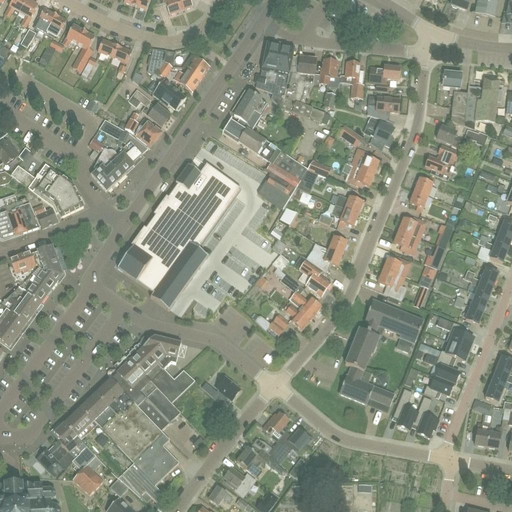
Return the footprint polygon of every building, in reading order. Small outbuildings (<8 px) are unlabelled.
[(20,14),(27,1),(24,0),(13,0),(4,17),(9,20),(11,16),(14,11),(20,14)] [(135,9),(137,0),(125,0),(124,5),(135,9)] [(137,0),(135,9),(146,13),(150,0),(137,0)] [(181,14),(176,1),(171,3),(169,0),(154,0),(158,8),(165,5),(169,18),(181,14)] [(178,0),(176,1),(181,14),(193,10),(189,0),(178,0)] [(452,0),(450,8),(456,10),(466,13),(471,0),(452,0)] [(494,19),(498,0),(477,0),(475,15),(494,19)] [(27,1),(20,14),(26,18),(21,27),(26,29),(38,7),(27,1)] [(45,36),(55,17),(44,11),(34,30),(35,31),(38,32),(45,36)] [(59,36),(60,34),(66,23),(55,17),(45,36),(56,42),(59,36)] [(77,46),(84,33),(73,27),(63,46),(67,48),(70,42),(77,46)] [(34,34),(29,31),(20,46),(27,50),(34,39),(36,35),(34,34)] [(36,35),(34,39),(41,43),(45,36),(38,32),(36,35)] [(84,33),(77,46),(84,50),(72,70),(78,73),(80,74),(92,53),(88,51),(95,39),(84,33)] [(55,51),(58,46),(55,44),(52,42),(49,47),(48,47),(38,64),(46,68),(55,51)] [(112,60),(117,48),(102,42),(97,54),(100,55),(110,59),(112,60)] [(284,100),(292,58),(294,50),(267,45),(262,69),(261,76),(256,75),(254,84),(256,84),(255,89),(272,96),(284,100)] [(0,72),(12,54),(1,47),(0,46),(0,72)] [(13,46),(10,51),(15,54),(18,49),(13,46)] [(58,46),(55,51),(61,55),(64,49),(62,48),(58,46)] [(117,48),(112,60),(120,63),(127,66),(132,54),(117,48)] [(169,88),(162,83),(155,79),(165,64),(167,52),(152,51),(147,74),(152,78),(150,80),(153,82),(159,87),(153,95),(152,96),(155,99),(160,103),(161,101),(176,113),(185,100),(178,94),(179,93),(170,86),(169,88)] [(155,79),(162,83),(172,69),(175,53),(167,52),(165,64),(155,79)] [(187,72),(200,82),(211,66),(193,54),(185,65),(190,68),(187,72)] [(100,55),(97,60),(108,64),(110,59),(100,55)] [(312,90),(314,76),(315,61),(292,58),(284,100),(304,107),(305,104),(312,90)] [(96,63),(90,60),(80,78),(86,81),(93,67),(94,68),(96,63)] [(120,63),(112,60),(110,65),(118,69),(120,63)] [(314,76),(312,90),(313,89),(319,90),(320,86),(327,86),(327,88),(338,89),(339,84),(340,78),(336,77),(337,72),(335,72),(336,64),(323,62),(322,71),(321,71),(320,77),(314,76)] [(364,87),(362,87),(363,74),(358,73),(359,66),(346,65),(345,77),(341,76),(340,78),(339,84),(352,85),(350,101),(363,102),(364,92),(364,87)] [(368,86),(376,86),(375,93),(388,94),(388,87),(386,86),(386,81),(398,82),(399,70),(383,69),(383,72),(370,71),(368,86)] [(191,95),(200,82),(187,72),(184,77),(179,74),(173,82),(190,94),(191,95)] [(135,74),(131,82),(138,87),(143,77),(135,74)] [(463,128),(467,95),(459,94),(461,76),(444,74),(442,89),(449,90),(449,97),(452,97),(450,123),(463,128)] [(147,90),(153,95),(159,87),(153,82),(147,90)] [(467,88),(467,95),(463,128),(474,132),(475,123),(494,125),(496,103),(501,104),(502,94),(497,93),(499,84),(483,82),(482,90),(467,88)] [(149,105),(151,103),(137,92),(132,98),(140,104),(145,109),(141,114),(157,126),(161,130),(170,119),(156,108),(155,110),(149,105)] [(268,107),(260,102),(261,101),(249,93),(233,117),(239,121),(237,124),(251,133),(265,112),(268,107)] [(327,95),(324,109),(333,111),(333,107),(335,107),(337,99),(335,98),(336,97),(327,95)] [(284,100),(272,96),(271,101),(279,110),(292,114),(291,115),(308,121),(308,120),(321,125),(325,115),(304,107),(284,100)] [(140,104),(132,98),(128,103),(131,106),(136,109),(140,104)] [(371,118),(378,120),(379,113),(389,115),(397,115),(399,102),(377,100),(376,106),(374,108),(368,107),(367,116),(371,118)] [(363,102),(355,101),(354,112),(362,115),(363,102)] [(85,111),(94,117),(99,108),(90,103),(85,111)] [(379,113),(378,120),(388,123),(389,115),(379,113)] [(124,132),(125,132),(133,136),(138,126),(135,124),(138,118),(133,115),(126,128),(124,132)] [(328,116),(325,115),(321,125),(326,127),(330,118),(330,117),(328,116)] [(381,154),(384,147),(389,149),(393,139),(390,138),(392,134),(386,131),(388,128),(370,120),(363,134),(373,138),(370,145),(377,150),(381,154)] [(270,164),(272,166),(280,152),(251,134),(231,121),(222,135),(238,145),(239,144),(270,164)] [(139,128),(140,129),(134,136),(137,138),(136,139),(149,149),(150,150),(154,145),(162,136),(154,130),(144,122),(139,128)] [(99,132),(119,143),(124,133),(104,123),(99,132)] [(338,138),(356,150),(361,143),(363,140),(344,128),(338,138)] [(454,139),(456,134),(441,128),(436,141),(457,149),(460,141),(454,139)] [(503,136),(511,139),(511,131),(506,128),(503,136)] [(124,133),(119,143),(125,146),(130,137),(124,133)] [(478,135),(475,144),(475,146),(484,149),(488,138),(478,135)] [(134,140),(130,137),(125,146),(126,147),(130,144),(134,140)] [(334,141),(328,137),(323,146),(329,149),(334,141)] [(30,149),(37,141),(32,138),(27,146),(26,148),(30,150),(30,149)] [(94,140),(90,146),(95,150),(102,154),(105,149),(103,148),(104,147),(94,140)] [(130,144),(142,157),(148,150),(134,140),(130,144)] [(9,142),(6,144),(4,142),(0,144),(0,166),(3,164),(5,166),(19,156),(9,142)] [(118,168),(125,175),(134,167),(132,166),(142,157),(130,144),(126,147),(117,156),(116,155),(115,153),(113,151),(111,151),(109,151),(108,151),(105,149),(102,154),(90,176),(91,177),(98,171),(102,168),(103,168),(108,163),(115,171),(118,168)] [(425,170),(431,172),(432,173),(431,176),(447,183),(450,175),(448,175),(453,162),(455,163),(458,155),(444,149),(441,148),(438,156),(440,157),(442,158),(440,162),(439,161),(438,163),(435,162),(429,159),(428,162),(426,162),(424,166),(426,167),(425,170)] [(18,159),(22,162),(29,153),(24,150),(18,159)] [(265,172),(270,175),(271,173),(283,181),(296,189),(307,172),(308,170),(289,158),(280,152),(272,166),(270,164),(265,172)] [(93,153),(89,159),(93,162),(97,156),(93,153)] [(352,169),(373,177),(378,165),(370,161),(371,159),(356,153),(350,168),(352,169)] [(501,168),(503,162),(494,159),(492,164),(501,168)] [(312,162),(308,170),(307,172),(318,176),(326,179),(330,170),(312,162)] [(106,192),(125,175),(118,168),(115,171),(108,163),(103,168),(102,168),(98,171),(91,177),(106,193),(106,192)] [(133,249),(117,270),(136,284),(137,282),(154,294),(151,299),(169,311),(207,258),(200,253),(197,251),(235,198),(241,190),(207,166),(203,171),(200,176),(188,168),(176,186),(177,187),(168,200),(166,198),(153,217),(155,218),(146,231),(144,229),(131,247),(133,249)] [(352,169),(350,168),(344,166),(341,173),(347,175),(344,183),(348,185),(351,178),(349,177),(352,169)] [(18,168),(11,178),(12,179),(28,191),(38,198),(52,209),(56,216),(58,215),(61,221),(83,209),(72,187),(45,167),(35,181),(18,168)] [(348,185),(354,187),(359,189),(361,185),(369,189),(373,177),(352,169),(349,177),(351,178),(348,185)] [(307,172),(296,189),(309,196),(318,176),(307,172)] [(11,178),(4,173),(0,173),(0,186),(8,185),(12,179),(11,178)] [(258,195),(282,212),(284,209),(291,198),(296,189),(283,181),(271,173),(270,175),(268,178),(258,195)] [(414,193),(427,198),(434,182),(428,180),(426,184),(419,181),(414,193)] [(307,206),(311,197),(309,196),(296,189),(291,198),(299,201),(298,202),(307,206)] [(27,201),(28,203),(38,198),(28,191),(24,193),(27,201)] [(421,214),(427,198),(414,193),(409,205),(417,208),(415,212),(421,214)] [(335,207),(344,210),(358,216),(363,204),(355,201),(356,197),(351,194),(349,199),(339,196),(335,207)] [(14,196),(0,200),(0,210),(5,209),(3,203),(15,199),(14,196)] [(0,210),(0,240),(3,242),(39,230),(28,203),(27,201),(17,205),(15,199),(3,203),(5,209),(0,210)] [(353,229),(358,216),(344,210),(335,207),(331,216),(341,220),(338,227),(343,230),(345,225),(353,229)] [(42,232),(58,225),(54,217),(50,212),(45,214),(42,208),(33,212),(41,229),(42,232)] [(277,221),(289,227),(297,214),(284,209),(282,212),(277,221)] [(332,221),(321,216),(318,223),(329,228),(332,221)] [(398,233),(420,241),(426,225),(412,219),(411,224),(403,221),(398,233)] [(499,235),(511,240),(511,239),(511,225),(504,222),(499,235)] [(439,235),(434,248),(444,251),(449,239),(452,231),(445,229),(439,227),(436,234),(439,235)] [(284,236),(274,229),(271,235),(280,242),(284,236)] [(413,258),(420,241),(398,233),(393,245),(401,248),(399,252),(413,258)] [(328,251),(342,257),(347,244),(339,241),(341,237),(334,234),(328,251)] [(507,253),(511,240),(499,235),(494,248),(507,253)] [(272,250),(273,251),(280,256),(286,248),(278,242),(272,250)] [(502,265),(507,253),(494,248),(487,245),(479,242),(478,246),(484,249),(483,250),(491,254),(489,260),(502,265)] [(311,252),(306,261),(315,268),(318,264),(321,263),(321,264),(329,267),(330,265),(337,268),(342,257),(328,251),(320,248),(315,245),(311,252)] [(38,271),(57,284),(62,277),(61,273),(67,271),(59,249),(53,251),(52,248),(31,256),(38,271)] [(428,258),(424,267),(426,267),(436,272),(444,251),(434,248),(430,258),(428,258)] [(38,271),(31,256),(31,254),(9,261),(12,268),(8,270),(9,273),(11,278),(13,283),(14,286),(19,284),(20,289),(38,271)] [(276,270),(280,273),(289,263),(280,256),(272,266),(276,270)] [(322,272),(315,268),(306,261),(301,257),(294,267),(299,271),(304,274),(313,281),(326,290),(330,285),(319,277),(322,272)] [(464,264),(473,268),(475,262),(466,258),(464,264)] [(382,273),(396,278),(404,281),(410,265),(396,260),(395,264),(387,261),(382,273)] [(326,275),(329,267),(321,264),(321,263),(318,264),(315,268),(322,272),(326,275)] [(436,272),(426,267),(421,278),(432,282),(436,272)] [(281,281),(285,276),(280,273),(276,270),(272,275),(281,281)] [(480,283),(493,288),(498,275),(485,270),(480,283)] [(20,289),(19,289),(29,296),(41,306),(57,284),(38,271),(20,289)] [(385,293),(383,296),(388,298),(399,303),(400,303),(405,291),(401,289),(404,281),(396,278),(382,273),(377,285),(387,288),(385,293)] [(321,299),(326,290),(313,281),(304,274),(299,282),(306,287),(305,288),(310,292),(321,299)] [(304,292),(285,276),(281,281),(279,283),(294,295),(288,302),(290,303),(299,310),(311,320),(321,309),(309,299),(306,302),(299,297),(304,292)] [(488,301),(493,288),(480,283),(473,280),(465,277),(463,282),(470,284),(469,286),(478,290),(475,296),(488,301)] [(262,278),(255,286),(262,292),(269,283),(262,278)] [(427,290),(421,288),(413,308),(419,311),(427,290)] [(2,306),(0,307),(1,308),(10,315),(25,326),(36,312),(36,313),(41,306),(29,296),(19,289),(2,306)] [(483,314),(488,301),(475,296),(470,309),(483,314)] [(372,357),(379,340),(374,338),(378,328),(399,337),(398,340),(414,346),(423,323),(373,303),(370,308),(364,323),(366,323),(362,333),(359,331),(354,343),(351,350),(345,366),(351,369),(347,378),(346,378),(339,396),(366,407),(369,400),(389,409),(391,403),(394,396),(393,397),(359,383),(363,374),(370,357),(372,357)] [(311,320),(299,310),(297,313),(291,307),(286,313),(293,319),(290,322),(293,325),(302,332),(311,320)] [(0,342),(9,349),(25,326),(10,315),(1,308),(0,308),(0,342)] [(483,314),(470,309),(465,322),(477,327),(483,314)] [(265,333),(268,330),(271,326),(261,317),(258,317),(254,315),(251,318),(253,319),(252,320),(265,333)] [(278,316),(273,323),(271,326),(268,330),(278,339),(289,325),(288,324),(278,316)] [(466,337),(462,336),(465,330),(453,325),(445,343),(449,345),(450,345),(468,352),(473,340),(466,337)] [(171,365),(176,366),(180,345),(179,345),(177,345),(176,344),(153,339),(143,349),(150,356),(164,371),(171,365)] [(450,365),(452,359),(456,361),(464,364),(468,352),(450,345),(449,345),(446,355),(441,353),(438,360),(450,365)] [(164,371),(150,356),(143,349),(130,362),(151,384),(166,401),(171,406),(194,383),(183,373),(174,382),(164,371)] [(496,371),(509,376),(511,367),(511,362),(501,358),(496,371)] [(453,387),(454,388),(459,376),(451,373),(447,371),(450,365),(438,360),(435,368),(439,370),(436,380),(435,380),(453,387)] [(130,362),(111,380),(134,405),(161,433),(167,427),(180,415),(171,406),(166,401),(165,399),(151,384),(130,362)] [(511,377),(509,376),(496,371),(491,384),(504,389),(506,384),(511,386),(511,377)] [(202,389),(221,407),(228,400),(231,403),(242,391),(232,383),(231,384),(225,379),(216,390),(218,392),(216,393),(206,385),(202,389)] [(406,379),(404,385),(410,388),(413,381),(406,379)] [(440,396),(448,399),(453,387),(435,380),(436,380),(434,379),(430,389),(426,388),(423,396),(435,401),(435,400),(437,394),(440,396)] [(111,380),(80,409),(96,427),(100,431),(111,443),(146,479),(154,488),(169,474),(179,465),(163,448),(169,442),(161,433),(134,405),(111,380)] [(491,384),(488,392),(503,398),(506,390),(504,389),(491,384)] [(413,424),(417,414),(406,410),(410,400),(409,400),(411,394),(404,391),(392,420),(399,422),(398,425),(397,428),(409,433),(410,430),(411,427),(412,424),(413,424)] [(500,406),(503,398),(488,392),(485,400),(500,406)] [(431,402),(423,399),(417,414),(413,424),(412,424),(411,427),(419,430),(418,433),(416,436),(428,440),(432,432),(434,432),(438,422),(426,418),(429,408),(431,402)] [(369,400),(366,407),(387,415),(389,409),(369,400)] [(475,402),(471,411),(483,415),(481,426),(490,428),(493,409),(475,402)] [(510,412),(511,412),(511,404),(504,403),(503,407),(503,411),(504,411),(510,412)] [(96,459),(111,443),(100,431),(96,427),(80,409),(64,425),(96,459)] [(504,411),(500,430),(502,430),(506,431),(507,426),(510,412),(504,411)] [(263,430),(270,436),(274,432),(282,439),(284,436),(287,433),(288,432),(284,429),(289,423),(280,415),(276,419),(274,418),(263,430)] [(63,444),(61,445),(68,453),(75,460),(72,463),(76,467),(81,473),(96,459),(64,425),(54,434),(63,444)] [(481,426),(477,425),(476,432),(477,433),(476,435),(474,447),(486,449),(488,434),(490,428),(481,426)] [(501,437),(502,431),(502,430),(500,430),(497,429),(495,436),(488,434),(486,449),(498,451),(500,437),(501,437)] [(304,434),(303,435),(299,432),(294,438),(292,436),(291,437),(288,440),(284,436),(282,439),(277,445),(273,450),(268,456),(267,457),(270,459),(269,460),(278,467),(280,465),(285,459),(292,450),(297,454),(303,447),(305,449),(306,448),(306,447),(312,440),(304,434)] [(274,432),(270,436),(269,438),(277,445),(282,439),(274,432)] [(200,438),(193,445),(197,449),(204,442),(200,438)] [(252,446),(261,451),(268,456),(273,450),(265,444),(259,441),(256,441),(252,446)] [(163,497),(154,488),(146,479),(111,443),(96,459),(101,464),(106,469),(117,481),(128,490),(139,500),(145,494),(157,507),(165,499),(163,497)] [(75,460),(68,453),(61,445),(50,456),(46,452),(37,461),(48,473),(58,464),(64,471),(72,463),(75,460)] [(261,451),(252,446),(251,448),(256,452),(254,454),(257,457),(261,451)] [(261,451),(257,457),(254,454),(247,449),(236,463),(249,474),(257,480),(262,473),(258,469),(260,466),(262,468),(265,465),(269,460),(270,459),(267,457),(268,456),(261,451)] [(92,474),(101,464),(96,459),(81,473),(79,476),(73,481),(90,497),(102,484),(92,474)] [(269,460),(265,465),(273,472),(275,470),(281,476),(284,472),(278,467),(269,460)] [(289,476),(293,479),(295,481),(307,465),(300,461),(289,476)] [(76,467),(73,470),(79,476),(81,473),(76,467)] [(223,480),(228,483),(227,485),(235,492),(234,493),(243,499),(255,482),(247,476),(244,480),(231,470),(223,480)] [(119,499),(128,490),(117,481),(109,490),(119,499)] [(0,511),(59,511),(56,508),(52,507),(52,501),(55,499),(55,493),(50,490),(42,491),(41,486),(27,487),(27,482),(22,482),(22,486),(3,487),(3,488),(0,488),(0,511)] [(371,487),(358,486),(358,494),(371,495),(371,487)] [(223,511),(231,511),(234,507),(232,506),(237,499),(228,492),(226,495),(217,489),(208,501),(223,511)] [(264,499),(256,510),(258,511),(268,511),(277,500),(268,493),(264,499)] [(130,511),(118,500),(107,511),(130,511)] [(244,511),(250,511),(252,510),(248,507),(248,506),(240,500),(235,506),(243,511),(244,511)]
